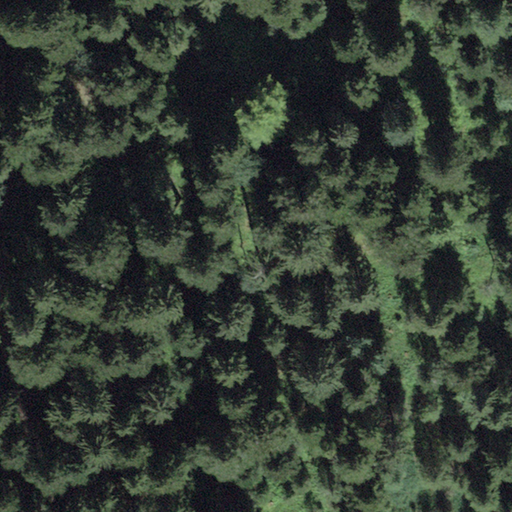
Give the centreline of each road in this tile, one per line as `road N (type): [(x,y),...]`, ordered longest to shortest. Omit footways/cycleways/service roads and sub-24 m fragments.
road 1 (track): [(100,0),(20,130),(0,255)]
road 2 (track): [(0,340),(54,511)]
